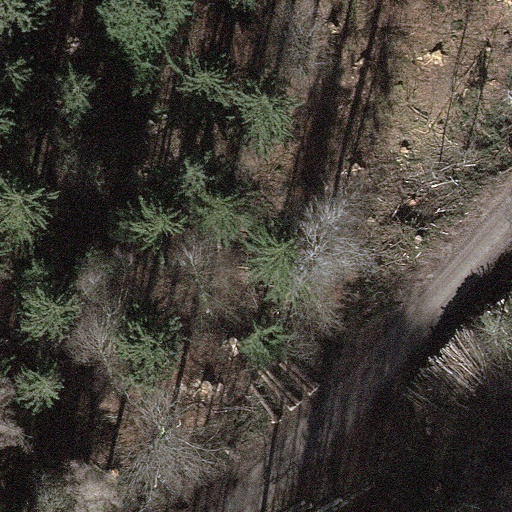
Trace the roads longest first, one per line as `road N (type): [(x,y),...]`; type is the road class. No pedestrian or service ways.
road 1 (track): [(511,216),(373,377),(240,511)]
road 2 (track): [(243,511),(511,380)]
